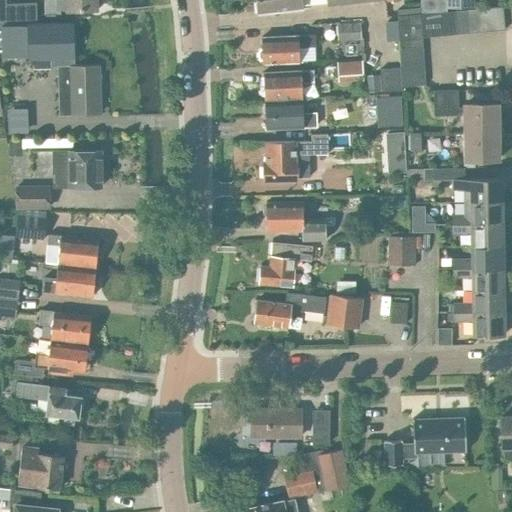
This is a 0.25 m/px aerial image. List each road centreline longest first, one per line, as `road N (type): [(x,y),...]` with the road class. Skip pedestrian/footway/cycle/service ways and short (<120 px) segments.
road 1 (unclassified): [(176,372),(194,233),(198,85),(185,0)]
road 2 (unclassified): [(176,372),(511,357)]
road 3 (unclassified): [(176,511),(169,419),(176,372)]
